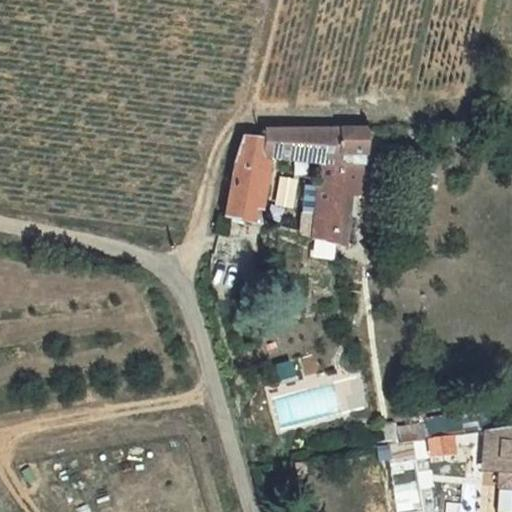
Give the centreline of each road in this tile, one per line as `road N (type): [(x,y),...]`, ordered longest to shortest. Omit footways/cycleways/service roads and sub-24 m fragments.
road 1 (residential): [(0,227),(179,270),(250,511)]
road 2 (track): [(278,0),(272,38),(219,144),(179,270)]
